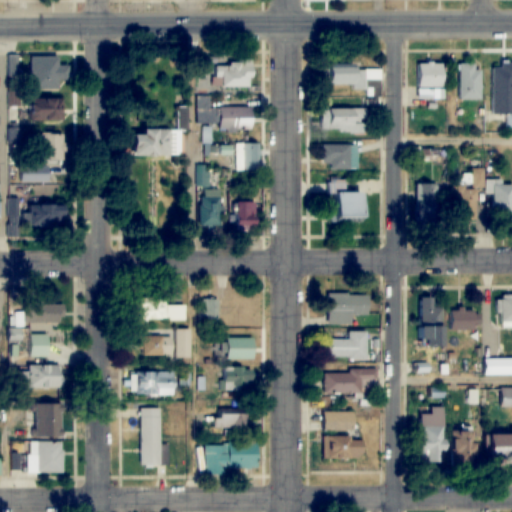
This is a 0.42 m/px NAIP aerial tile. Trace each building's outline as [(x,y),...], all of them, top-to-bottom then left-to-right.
[(55,90),(55,80),(66,80),(66,65),(55,65),(55,56),(27,56),(27,90),(55,90)] [(249,87),(249,62),(214,62),(214,87),(249,87)] [(491,67),(491,115),(511,114),(511,62),(499,63),(499,67),(491,67)] [(441,100),(441,63),(414,63),(414,100),(441,100)] [(457,100),(480,100),(480,70),(472,70),(472,63),(457,63),(457,100)] [(321,66),(321,85),(351,85),(351,91),(363,91),(363,96),(380,96),(380,66),(321,66)] [(211,96),(195,96),(195,124),(211,124),(211,96)] [(60,98),(25,98),(25,121),(60,121),(60,98)] [(135,129),(135,133),(125,133),(125,156),(179,156),(179,131),(188,131),(188,106),(176,106),(176,129),(135,129)] [(215,107),(215,132),(249,132),(249,107),(215,107)] [(363,133),(363,109),(319,109),(319,133),(363,133)] [(61,161),(61,133),(35,133),(35,161),(61,161)] [(258,143),(234,143),(234,173),(258,173),(258,143)] [(357,145),(323,145),(323,169),(357,169),(357,145)] [(473,188),(481,188),(480,169),(470,169),(471,185),(449,186),(450,216),(475,215),(473,188)] [(360,222),(361,191),(340,191),(341,180),(328,180),(327,222),(360,222)] [(511,185),(500,185),(500,180),(486,180),(486,216),(511,216),(511,185)] [(414,184),(414,221),(435,221),(435,184),(414,184)] [(200,190),(200,227),(219,227),(219,190),(200,190)] [(7,236),(19,237),(19,227),(60,227),(61,205),(20,204),(21,199),(8,198),(7,236)] [(255,202),(231,202),(231,226),(255,226),(255,202)] [(365,314),(365,293),(325,293),(325,324),(349,324),(349,314),(365,314)] [(497,327),(511,326),(511,296),(497,297),(497,327)] [(417,297),(417,345),(438,345),(438,297),(417,297)] [(184,320),(184,304),(156,304),(156,299),(132,299),(132,320),(184,320)] [(218,299),(202,299),(201,324),(217,324),(218,299)] [(21,324),(61,324),(61,303),(21,303),(21,324)] [(447,310),(447,330),(479,330),(479,310),(447,310)] [(188,329),(171,329),(171,335),(138,335),(138,356),(189,356),(188,329)] [(365,358),(365,331),(346,331),(346,339),(322,339),(322,358),(365,358)] [(46,335),(27,335),(27,357),(46,357),(46,335)] [(221,339),(221,358),(250,358),(250,339),(221,339)] [(511,357),(481,358),(481,375),(511,375),(511,357)] [(58,365),(24,365),(24,387),(58,387),(58,365)] [(220,367),(220,391),(251,391),(251,367),(220,367)] [(322,393),(376,393),(376,369),(346,369),(346,372),(322,372),(322,393)] [(173,394),(173,371),(129,371),(129,394),(173,394)] [(511,388),(487,388),(487,406),(511,406),(511,388)] [(30,403),(31,437),(56,436),(55,403),(30,403)] [(440,407),(425,407),(425,414),(416,414),(415,464),(438,464),(440,407)] [(159,408),(139,408),(139,465),(167,465),(167,444),(159,444),(159,408)] [(244,428),(244,409),(210,409),(210,428),(244,428)] [(351,430),(351,412),(321,412),(321,430),(351,430)] [(446,431),(446,462),(469,462),(469,431),(446,431)] [(507,434),(480,434),(480,460),(507,460),(507,434)] [(321,459),(357,459),(357,436),(321,436),(321,459)] [(56,440),(26,440),(26,474),(56,474),(56,440)] [(223,470),(255,469),(255,443),(203,444),(204,474),(223,474),(223,470)]
